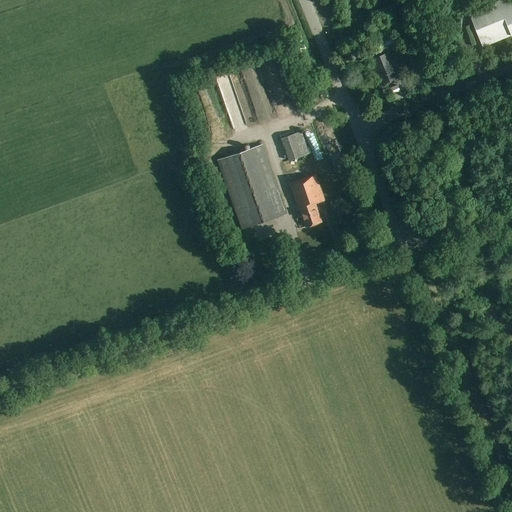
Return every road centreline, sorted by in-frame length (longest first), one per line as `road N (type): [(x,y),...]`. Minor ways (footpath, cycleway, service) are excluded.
road 1 (tertiary): [(0,390),(404,246)]
road 2 (track): [(404,246),(510,511)]
road 3 (unknown): [(311,279),(263,132),(346,98)]
road 4 (unclassified): [(360,133),(306,0)]
road 5 (unclassified): [(404,246),(360,133)]
